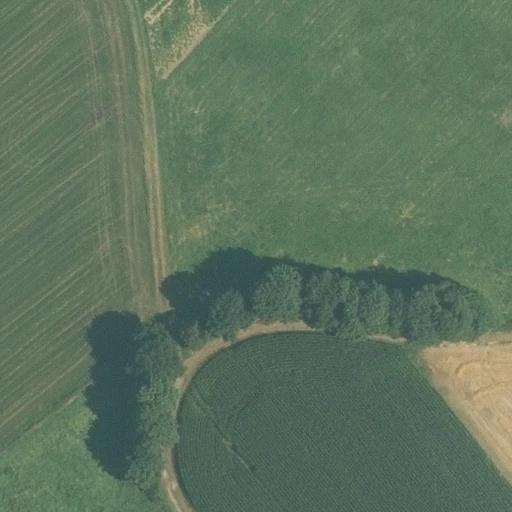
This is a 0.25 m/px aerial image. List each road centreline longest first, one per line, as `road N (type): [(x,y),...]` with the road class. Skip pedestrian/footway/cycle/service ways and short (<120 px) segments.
road 1 (track): [(116,0),(137,53),(173,371)]
road 2 (track): [(173,371),(229,334),(274,322),(437,335),(511,331)]
road 3 (track): [(173,371),(162,474),(177,511)]
